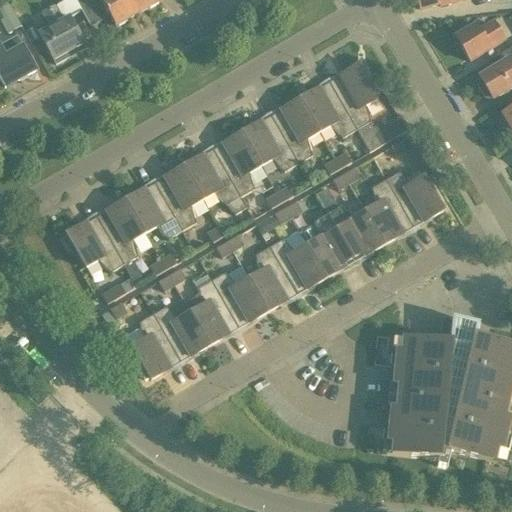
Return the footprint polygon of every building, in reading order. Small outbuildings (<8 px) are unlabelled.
[(114,29),(137,16),(127,0),(97,0),(109,20),(114,29)] [(127,0),(137,16),(159,4),(157,0),(127,0)] [(440,8),(465,1),(467,0),(416,0),(420,11),(438,6),(440,8)] [(21,47),(27,44),(21,32),(23,30),(7,2),(5,3),(0,5),(0,15),(2,20),(0,21),(0,23),(10,42),(15,50),(21,47)] [(21,32),(27,44),(29,47),(40,41),(53,64),(82,47),(67,20),(63,22),(55,7),(41,14),(50,30),(41,35),(35,24),(23,30),(21,32)] [(504,41),(492,22),(477,31),(475,27),(454,40),(469,63),(504,41)] [(0,82),(4,90),(35,74),(22,50),(6,58),(0,47),(0,82)] [(511,47),(496,58),(500,65),(478,79),(479,80),(477,82),(475,86),(483,99),(488,100),(490,99),(492,102),(511,89),(511,47)] [(328,85),(355,132),(356,132),(369,155),(407,133),(399,121),(375,135),(369,124),(365,108),(377,101),(365,81),(368,79),(363,68),(359,70),(358,68),(328,85)] [(342,140),(355,132),(328,85),(299,102),(318,135),(330,128),(342,140)] [(307,142),(318,135),(299,102),(270,119),(297,166),(311,158),(307,142)] [(511,109),(501,116),(511,133),(511,109)] [(284,174),(297,166),(270,119),(241,136),(260,169),(271,162),(284,174)] [(249,176),(260,169),(241,136),(212,153),(245,210),(239,199),(253,191),(249,176)] [(396,160),(407,153),(401,143),(390,149),(396,160)] [(234,217),(245,210),(212,153),(182,169),(202,203),(214,196),(234,217)] [(333,161),(339,172),(351,165),(345,154),(333,161)] [(329,178),(339,172),(333,161),(323,167),(329,178)] [(191,209),(202,203),(182,169),(153,186),(181,234),(195,225),(191,209)] [(342,177),(348,187),(359,181),(353,171),(342,177)] [(384,183),(412,231),(442,214),(440,211),(445,208),(438,198),(434,200),(423,181),(411,187),(399,175),(384,183)] [(275,195),(281,205),(292,199),(286,188),(285,189),(278,177),(269,182),(275,195)] [(338,193),(348,187),(342,177),(332,183),(338,193)] [(383,248),(412,231),(384,183),(371,191),(376,208),(364,214),(383,248)] [(167,241),(181,234),(153,186),(124,203),(144,236),(155,230),(167,241)] [(271,211),(281,205),(275,195),(265,201),(271,211)] [(133,243),(144,236),(124,203),(95,220),(123,267),(137,259),(133,243)] [(284,211),(290,221),(301,215),(295,204),(284,211)] [(383,248),(364,214),(352,221),(340,209),(326,217),(354,265),(383,248)] [(280,227),(290,221),(284,211),(274,217),(280,227)] [(325,281),(354,265),(326,217),(313,224),(318,241),(306,248),(325,281)] [(109,275),(123,267),(95,220),(66,237),(67,239),(63,241),(70,252),(73,250),(85,270),(97,263),(109,275)] [(211,246),(223,239),(217,229),(206,236),(211,246)] [(226,245),(232,255),(243,248),(238,239),(226,245)] [(325,281),(306,248),(295,254),(282,243),(268,250),(296,298),(325,281)] [(222,261),(232,255),(226,245),(216,251),(222,261)] [(267,315),(296,298),(268,250),(255,258),(259,275),(248,282),(267,315)] [(159,263),(165,273),(176,266),(170,256),(159,263)] [(155,279),(165,273),(159,263),(148,269),(155,279)] [(168,278),(174,289),(185,282),(179,272),(168,278)] [(267,315),(248,282),(236,288),(224,276),(210,284),(207,277),(206,278),(238,332),(267,315)] [(164,295),(174,289),(168,278),(158,284),(164,295)] [(209,349),(238,332),(206,278),(193,285),(197,291),(201,308),(189,315),(209,349)] [(106,307),(125,296),(119,286),(100,297),(106,307)] [(110,333),(119,328),(115,323),(127,316),(121,306),(101,317),(110,333)] [(209,349),(189,315),(179,322),(166,309),(151,317),(180,365),(209,349)] [(150,383),(180,365),(151,317),(138,324),(139,330),(124,338),(142,369),(139,370),(144,383),(148,380),(150,383)] [(511,438),(511,348),(476,340),(479,328),(451,322),(449,346),(392,341),(388,387),(382,386),(380,410),(385,411),(381,457),(437,463),(436,468),(446,471),(450,455),(486,462),(506,467),(511,438)]
